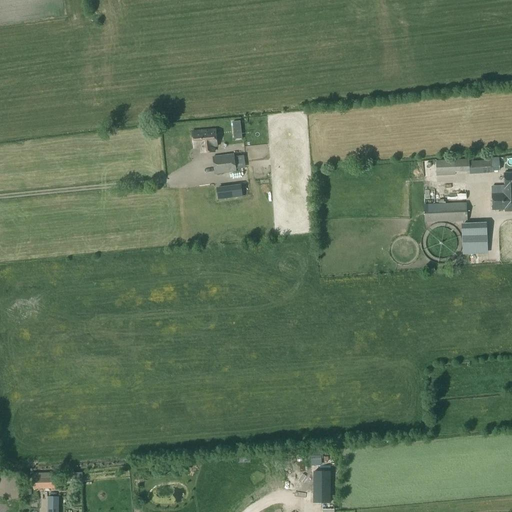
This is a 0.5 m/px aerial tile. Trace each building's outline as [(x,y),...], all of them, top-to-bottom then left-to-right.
[(214,129),(190,132),(192,149),(200,148),(200,151),(213,150),(213,147),(215,147),(214,129)] [(234,154),(214,157),(216,174),(228,172),(229,179),(235,178),(234,172),(236,171),(234,154)] [(490,161),(468,162),(469,175),(491,173),(490,171),(499,171),(499,158),(490,159),(490,161)] [(454,173),(454,160),(453,160),(434,161),(435,176),(454,175),(454,173)] [(502,194),(491,195),(491,211),(504,211),(504,213),(511,212),(511,173),(503,174),(504,189),(502,189),(502,194)] [(438,204),(422,205),(423,223),(466,221),(465,203),(442,204),(442,200),(465,199),(464,183),(442,184),(443,194),(437,195),(438,204)] [(485,224),(461,225),(461,251),(486,250),(485,224)] [(511,269),(511,260),(496,260),(496,269),(511,269)] [(323,459),(323,452),(310,453),(310,460),(323,459)] [(54,477),(32,477),(33,489),(54,488),(54,477)] [(47,498),(47,511),(58,511),(58,498),(47,498)]
